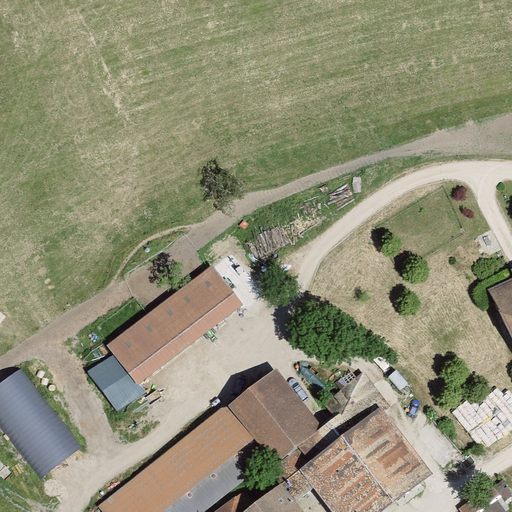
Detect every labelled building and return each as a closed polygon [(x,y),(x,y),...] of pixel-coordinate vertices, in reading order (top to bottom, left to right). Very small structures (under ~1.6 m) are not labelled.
[(246,309),(214,269),(111,351),(143,391),(246,309)] [(511,285),(494,295),(511,331),(511,285)] [(102,509),(103,511),(209,511),(274,463),(280,472),(326,432),(278,371),(102,509)] [(80,449),(21,372),(0,388),(0,424),(41,478),(80,449)] [(344,388),(351,399),(373,385),(365,374),(344,388)] [(385,413),(258,511),(310,511),(308,508),(316,501),(324,511),(399,511),(438,481),(385,413)] [(469,502),(472,511),(503,511),(499,494),(469,502)]
